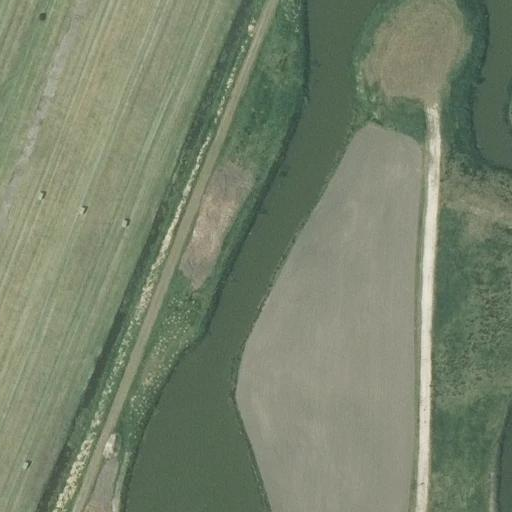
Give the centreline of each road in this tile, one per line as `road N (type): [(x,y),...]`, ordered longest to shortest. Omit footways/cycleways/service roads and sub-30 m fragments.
road 1 (track): [(275,0),(75,511)]
road 2 (track): [(418,511),(426,467),(433,114)]
road 3 (track): [(0,224),(87,0)]
